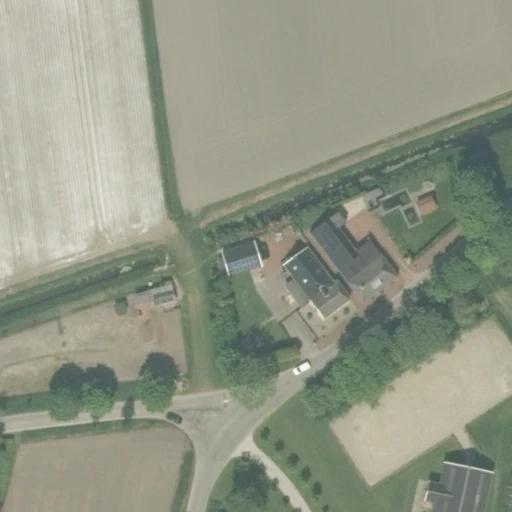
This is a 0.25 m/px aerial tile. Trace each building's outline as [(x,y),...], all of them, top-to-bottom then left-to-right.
[(355,251),(337,227),(345,221),(338,212),(310,232),(363,305),(398,279),(370,240),(355,251)] [(221,250),(229,276),(261,266),(253,240),(221,250)] [(283,266),(292,278),(323,319),(349,300),(336,282),(333,284),(306,248),(283,266)] [(171,284),(146,291),(151,308),(176,301),(171,284)] [(249,331),(242,345),(254,351),(261,337),(249,331)] [(483,511),(492,473),(443,462),(438,483),(427,481),(423,501),(434,503),(432,511),(483,511)]
